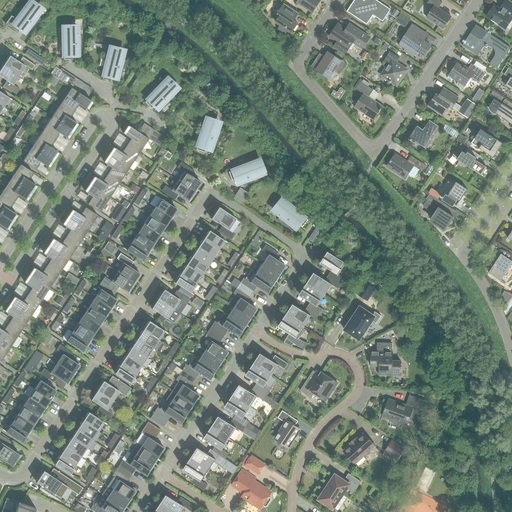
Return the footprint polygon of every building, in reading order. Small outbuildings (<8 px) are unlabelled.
[(297,0),(297,2),(312,12),(319,1),(317,0),(297,0)] [(372,15),(377,18),(382,21),(390,9),(375,0),(368,0),(367,3),(362,0),(353,0),(346,11),(366,25),(372,15)] [(442,29),(450,17),(438,8),(442,2),(437,0),(428,0),(425,5),(431,9),(426,18),(442,29)] [(511,18),(511,3),(506,0),(505,0),(499,9),(493,5),(486,16),(503,27),(510,17),(511,18)] [(27,34),(40,19),(39,19),(36,17),(39,12),(27,4),(22,12),(24,14),(19,19),(17,18),(16,20),(11,16),(5,24),(18,33),(20,30),(27,34)] [(293,21),(297,14),(283,4),(277,14),(279,16),(275,22),(280,26),(277,30),(284,34),(287,30),(291,32),(297,24),(293,21)] [(394,9),(390,15),(395,18),(399,12),(394,9)] [(401,13),(395,22),(404,28),(410,19),(401,13)] [(362,48),(368,38),(358,31),(355,36),(337,24),(329,37),(336,41),(331,47),(343,55),(347,49),(352,41),(362,48)] [(412,24),(408,31),(398,45),(405,49),(403,51),(412,57),(416,51),(423,56),(430,45),(420,39),(424,33),(412,24)] [(475,25),(461,46),(477,56),(481,49),(482,48),(483,47),(484,47),(485,46),(486,46),(487,46),(488,46),(489,46),(490,46),(491,47),(492,48),(493,49),(494,50),(494,51),(494,52),(494,53),(494,54),(494,55),(494,56),(493,57),(489,64),(496,69),(510,48),(475,25)] [(72,60),(72,55),(80,55),(81,35),(81,36),(77,36),(76,30),(62,31),(63,60),(72,60)] [(112,77),(119,79),(126,60),(125,60),(121,59),(122,55),(109,51),(101,79),(110,82),(112,77)] [(339,74),(346,64),(327,52),(324,57),(319,53),(310,67),(328,79),(334,71),(339,74)] [(400,79),(406,70),(396,63),(399,58),(389,52),(381,64),(386,68),(381,75),(389,81),(388,82),(396,87),(401,80),(400,79)] [(45,61),(37,55),(33,60),(42,66),(45,61)] [(9,56),(2,65),(18,76),(25,67),(31,71),(35,65),(22,57),(18,62),(9,56)] [(478,83),(485,73),(471,64),(467,70),(456,63),(448,75),(449,74),(465,84),(464,86),(470,78),(478,83)] [(12,85),(18,76),(2,65),(0,68),(0,76),(6,81),(2,86),(15,95),(19,89),(12,85)] [(511,70),(508,67),(503,74),(509,78),(505,85),(509,88),(508,90),(511,92),(511,70)] [(70,88),(61,103),(73,111),(78,104),(85,109),(91,101),(86,98),(92,89),(62,70),(57,78),(70,88)] [(151,109),(154,106),(159,111),(175,98),(174,97),(174,98),(171,95),(174,91),(164,81),(157,88),(159,90),(154,95),(152,94),(144,102),(151,109)] [(380,108),(382,106),(368,97),(372,90),(374,91),(368,87),(361,82),(360,81),(355,89),(362,94),(354,107),(372,120),(370,123),(379,110),(380,111),(381,109),(380,108)] [(450,108),(457,98),(443,88),(438,96),(435,94),(427,106),(442,116),(448,107),(450,108)] [(511,104),(504,99),(501,104),(500,103),(503,98),(492,91),(489,96),(493,98),(488,106),(488,108),(490,111),(501,118),(501,119),(506,122),(506,121),(511,124),(511,104)] [(0,92),(0,105),(3,107),(9,99),(12,101),(0,92)] [(41,97),(47,102),(51,97),(44,92),(41,97)] [(476,105),(467,99),(458,112),(467,118),(476,105)] [(73,111),(61,103),(51,117),(71,131),(76,123),(68,118),(73,111)] [(21,110),(17,117),(21,119),(25,113),(21,110)] [(17,126),(21,119),(17,117),(13,123),(17,126)] [(66,138),(71,131),(51,117),(41,132),(54,140),(58,133),(66,138)] [(477,117),(474,122),(484,128),(487,123),(477,117)] [(435,134),(440,127),(426,118),(420,128),(414,124),(406,137),(409,139),(409,140),(414,143),(415,142),(422,146),(425,140),(429,142),(434,134),(435,134)] [(205,149),(213,151),(221,132),(220,132),(220,133),(216,131),(218,126),(204,122),(201,131),(203,132),(201,139),(199,138),(195,150),(204,153),(205,149)] [(22,124),(15,135),(19,138),(27,127),(22,124)] [(130,139),(126,145),(138,154),(148,139),(158,146),(164,137),(144,124),(138,133),(128,126),(123,134),(130,139)] [(10,127),(6,134),(10,136),(14,130),(10,127)] [(502,143),(488,134),(481,129),(471,144),(478,148),(492,158),(502,143)] [(54,140),(41,132),(32,146),(52,160),(57,152),(49,147),(54,140)] [(6,143),(10,136),(6,134),(1,140),(6,143)] [(480,156),(467,148),(461,143),(453,155),(457,157),(456,159),(459,161),(455,166),(456,166),(464,164),(481,175),(486,167),(476,161),(480,156)] [(138,154),(126,145),(121,153),(113,148),(108,155),(128,168),(138,154)] [(32,146),(22,161),(34,169),(39,162),(47,167),(52,160),(32,146)] [(166,151),(161,148),(157,154),(161,158),(166,151)] [(421,172),(425,166),(410,156),(406,161),(395,154),(386,167),(404,179),(413,166),(421,172)] [(111,168),(106,175),(119,183),(128,168),(108,155),(103,163),(111,168)] [(183,172),(177,181),(193,192),(200,182),(190,176),(193,171),(180,162),(177,167),(183,172)] [(255,177),(260,175),(255,162),(246,165),(246,168),(240,170),(239,168),(228,172),(231,181),(235,179),(238,187),(257,181),(257,180),(256,180),(255,177)] [(424,171),(430,175),(435,167),(428,163),(424,171)] [(27,180),(32,173),(20,164),(10,179),(30,193),(35,185),(27,180)] [(139,175),(145,179),(148,175),(142,171),(139,175)] [(119,183),(106,175),(102,182),(94,177),(89,184),(109,198),(119,183)] [(10,179),(0,194),(13,202),(17,195),(25,200),(30,193),(10,179)] [(193,192),(177,181),(171,190),(165,186),(161,191),(174,200),(177,195),(187,201),(193,192)] [(459,200),(466,190),(455,182),(448,193),(445,198),(456,206),(459,200)] [(92,197),(87,204),(99,212),(109,198),(89,184),(84,192),(92,197)] [(132,185),(128,190),(136,195),(139,189),(132,185)] [(247,194),(238,188),(231,198),(240,204),(247,194)] [(437,198),(440,194),(431,188),(428,192),(437,198)] [(146,193),(141,190),(137,197),(141,199),(146,193)] [(0,214),(11,222),(16,214),(8,209),(13,202),(0,194),(0,193),(0,214)] [(137,197),(133,203),(137,206),(141,199),(137,197)] [(160,199),(154,207),(170,218),(176,209),(157,197),(160,199)] [(445,229),(449,223),(449,224),(450,224),(451,224),(452,223),(452,222),(452,221),(452,220),(451,220),(453,217),(452,216),(455,211),(442,203),(439,208),(425,199),(426,200),(422,206),(433,213),(430,219),(445,229)] [(121,205),(126,208),(129,204),(124,200),(121,205)] [(299,225),(302,227),(308,220),(298,212),(297,214),(291,210),(293,208),(285,202),(276,213),(280,216),(278,219),(277,219),(294,231),(299,225)] [(130,207),(126,214),(130,216),(134,210),(130,207)] [(154,207),(149,216),(164,226),(170,218),(154,207)] [(228,230),(235,219),(217,207),(210,218),(221,226),(218,231),(231,240),(234,234),(228,230)] [(87,230),(97,216),(84,208),(80,215),(72,210),(67,217),(87,230)] [(110,218),(117,222),(122,215),(115,211),(110,218)] [(11,222),(0,214),(0,225),(6,229),(11,222)] [(126,223),(130,216),(126,214),(122,220),(126,223)] [(159,235),(164,226),(149,216),(143,225),(159,235)] [(65,237),(78,245),(87,230),(67,217),(62,225),(70,230),(65,237)] [(319,222),(316,227),(310,235),(316,239),(324,226),(319,222)] [(113,227),(106,223),(102,229),(109,234),(113,227)] [(119,224),(115,231),(119,233),(123,227),(119,224)] [(143,225),(137,233),(153,244),(159,235),(143,225)] [(227,243),(208,230),(202,239),(218,249),(223,241),(227,243)] [(115,240),(119,233),(115,231),(111,237),(115,240)] [(258,231),(250,242),(257,246),(265,235),(258,231)] [(137,233),(131,242),(147,252),(153,244),(137,233)] [(53,239),(48,246),(68,260),(78,245),(65,237),(60,244),(53,239)] [(202,239),(196,248),(212,258),(218,249),(202,239)] [(141,261),(147,252),(131,242),(126,250),(123,248),(122,248),(141,261)] [(267,255),(261,264),(278,275),(284,265),(274,259),(278,254),(264,245),(261,251),(267,255)] [(46,266),(58,274),(68,260),(48,246),(43,254),(50,259),(46,266)] [(196,248),(191,256),(206,267),(212,258),(196,248)] [(500,281),(510,265),(511,266),(511,255),(510,254),(509,253),(507,252),(505,251),(504,251),(502,250),(501,250),(499,249),(500,254),(488,273),(500,281)] [(89,253),(87,251),(84,255),(91,260),(94,256),(89,253)] [(235,252),(230,258),(235,261),(239,255),(235,252)] [(331,270),(328,275),(341,284),(344,279),(338,274),(345,263),(327,252),(320,263),(331,270)] [(117,272),(133,283),(139,274),(129,267),(133,262),(120,253),(116,259),(123,263),(117,272)] [(201,275),(206,267),(191,256),(185,265),(201,275)] [(230,258),(226,265),(230,267),(235,261),(230,258)] [(271,284),(278,275),(261,264),(255,273),(271,284)] [(185,265),(179,274),(195,284),(201,275),(185,265)] [(34,268),(29,275),(49,289),(58,274),(46,266),(41,273),(34,268)] [(223,278),(227,272),(223,269),(219,275),(223,278)] [(239,283),(252,292),(256,287),(265,293),(271,284),(255,273),(251,270),(245,279),(243,278),(240,282),(239,283)] [(133,283),(117,272),(110,282),(104,277),(100,283),(113,291),(117,286),(126,292),(133,283)] [(313,273),(306,284),(324,295),(331,285),(338,289),(341,284),(328,275),(325,280),(313,273)] [(179,274),(173,282),(193,295),(189,292),(195,284),(179,274)] [(31,288),(26,295),(39,303),(49,289),(29,275),(24,283),(31,288)] [(219,284),(223,278),(219,275),(215,282),(219,284)] [(231,285),(236,288),(239,283),(240,282),(235,279),(231,285)] [(82,281),(77,287),(81,290),(86,283),(82,281)] [(362,281),(354,293),(361,298),(370,286),(362,281)] [(249,297),(252,292),(239,283),(236,288),(249,297)] [(310,302),(307,307),(320,315),(323,310),(317,306),(324,295),(306,284),(299,294),(310,302)] [(379,284),(375,289),(380,293),(384,288),(379,284)] [(212,295),(216,289),(212,286),(208,292),(212,295)] [(77,296),(81,290),(77,287),(73,293),(77,296)] [(100,290),(94,298),(110,308),(116,300),(97,287),(96,287),(100,290)] [(239,298),(233,307),(249,318),(255,309),(245,302),(249,297),(236,288),(232,293),(239,298)] [(163,289),(157,299),(173,310),(179,300),(185,305),(189,299),(176,291),(172,296),(163,289)] [(504,291),(499,298),(504,301),(505,301),(509,294),(504,291)] [(208,301),(212,295),(208,292),(204,299),(208,301)] [(506,302),(502,308),(505,315),(511,303),(511,293),(511,295),(509,294),(505,301),(506,302)] [(9,304),(29,318),(39,303),(26,295),(22,302),(14,297),(9,304)] [(59,296),(54,303),(61,307),(65,300),(62,298),(59,296)] [(70,307),(74,300),(70,298),(66,304),(70,307)] [(94,298),(89,306),(104,317),(110,308),(94,298)] [(173,310),(157,299),(150,308),(160,315),(156,320),(170,329),(173,323),(179,314),(173,310)] [(12,317),(7,324),(20,332),(29,318),(9,304),(4,312),(12,317)] [(66,304),(62,310),(66,313),(70,307),(66,304)] [(292,304),(285,315),(303,327),(310,316),(317,321),(320,315),(307,307),(304,312),(292,304)] [(89,306),(83,315),(99,326),(104,317),(89,306)] [(233,307),(227,316),(243,327),(249,318),(233,307)] [(359,340),(371,321),(376,324),(381,316),(374,312),(372,315),(359,307),(344,330),(359,340)] [(50,311),(46,317),(52,321),(56,315),(50,311)] [(211,327),(224,335),(227,330),(237,336),(243,327),(227,316),(222,314),(216,323),(214,321),(211,327)] [(59,315),(55,321),(59,324),(63,317),(59,315)] [(99,326),(83,315),(77,324),(93,334),(99,326)] [(296,338),(303,327),(285,315),(278,326),(289,333),(286,339),(299,347),(302,342),(296,338)] [(55,330),(59,324),(55,321),(51,327),(55,330)] [(167,333),(148,321),(142,329),(158,340),(163,332),(167,334),(167,333)] [(0,340),(10,347),(20,332),(7,324),(3,331),(0,328),(0,340)] [(77,324),(71,332),(87,343),(93,334),(77,324)] [(393,331),(398,341),(408,336),(404,326),(393,331)] [(207,332),(220,340),(224,335),(211,327),(207,332)] [(158,340),(142,329),(136,338),(152,349),(158,340)] [(81,351),(87,343),(71,332),(66,341),(63,338),(62,339),(81,351)] [(210,341),(204,350),(220,361),(226,352),(217,345),(220,340),(207,332),(204,337),(210,341)] [(152,349),(136,338),(131,347),(146,357),(152,349)] [(0,361),(0,362),(10,347),(0,340),(0,361)] [(175,351),(179,345),(175,342),(170,349),(175,351)] [(379,375),(400,376),(400,361),(391,361),(392,352),(391,352),(392,343),(377,343),(376,352),(371,352),(370,366),(379,366),(379,375)] [(78,365),(69,358),(72,353),(59,345),(56,350),(62,354),(56,364),(72,374),(78,365)] [(146,357),(131,347),(125,355),(141,366),(146,357)] [(170,358),(175,351),(170,349),(166,355),(170,358)] [(204,350),(198,360),(214,370),(220,361),(204,350)] [(260,353),(253,364),(270,376),(278,365),(284,370),(288,364),(275,356),(271,361),(260,353)] [(141,366),(125,355),(119,364),(135,374),(141,366)] [(214,370),(198,360),(194,357),(188,366),(185,364),(182,370),(195,378),(198,373),(208,380),(214,370)] [(163,368),(167,362),(163,359),(159,366),(163,368)] [(72,374),(56,364),(50,373),(43,368),(40,374),(53,383),(56,377),(66,384),(72,374)] [(135,374),(119,364),(113,373),(133,385),(129,383),(135,374)] [(257,382),(253,387),(267,396),(270,391),(263,387),(270,376),(253,364),(245,375),(257,382)] [(159,375),(163,368),(159,366),(155,372),(159,375)] [(191,384),(195,378),(182,370),(178,375),(191,384)] [(21,372),(17,378),(21,381),(25,374),(21,372)] [(325,401),(332,390),(337,383),(321,373),(314,383),(308,378),(299,391),(310,398),(314,393),(325,401)] [(171,391),(192,404),(198,395),(188,389),(191,384),(178,375),(175,380),(177,382),(171,391)] [(152,385),(156,379),(152,376),(148,383),(152,385)] [(102,381),(96,390),(112,401),(118,392),(125,396),(128,391),(130,389),(112,377),(107,384),(102,381)] [(17,387),(21,381),(17,378),(13,384),(17,387)] [(34,389),(50,399),(55,391),(36,378),(39,381),(34,389)] [(148,392),(152,385),(148,383),(144,389),(148,392)] [(263,401),(267,396),(253,387),(250,392),(239,385),(232,396),(250,407),(257,397),(263,401)] [(10,398),(14,391),(10,389),(6,395),(10,398)] [(34,389),(28,398),(44,408),(50,399),(34,389)] [(96,390),(90,400),(99,406),(96,411),(109,420),(113,414),(119,405),(112,401),(96,390)] [(165,400),(185,414),(192,404),(171,391),(165,400)] [(6,395),(2,401),(6,404),(10,398),(6,395)] [(428,402),(422,400),(409,395),(405,405),(402,404),(402,406),(398,405),(398,403),(388,399),(382,417),(391,420),(391,422),(398,425),(399,423),(406,426),(409,417),(414,418),(417,410),(424,413),(428,402)] [(236,414),(233,419),(246,428),(249,422),(242,418),(250,407),(232,396),(225,407),(236,414)] [(22,406),(38,417),(44,408),(28,398),(22,406)] [(153,413),(166,422),(170,417),(179,423),(185,414),(165,400),(159,409),(157,408),(153,413)] [(22,406),(17,415),(32,425),(38,417),(22,406)] [(277,418),(285,423),(274,438),(288,448),(299,431),(290,424),(293,419),(282,411),(277,418)] [(106,425),(87,412),(82,421),(97,431),(103,423),(106,425)] [(150,419),(163,427),(166,422),(153,413),(150,419)] [(17,415),(11,424),(27,434),(32,425),(17,415)] [(242,433),(246,428),(233,419),(229,424),(218,416),(211,427),(229,439),(236,428),(242,433)] [(82,421),(76,429),(92,440),(97,431),(82,421)] [(147,422),(144,427),(157,436),(160,431),(147,422)] [(2,430),(21,443),(27,434),(11,424),(5,432),(2,430)] [(141,446),(157,457),(163,448),(153,441),(157,436),(144,427),(140,433),(147,437),(141,446)] [(215,445),(212,450),(225,459),(228,454),(222,450),(229,439),(211,427),(204,438),(215,445)] [(251,432),(258,436),(261,432),(254,427),(251,432)] [(76,429),(70,438),(86,448),(92,440),(76,429)] [(343,451),(354,464),(374,446),(363,433),(343,451)] [(2,460),(11,466),(19,455),(7,447),(11,442),(0,434),(0,461),(1,462),(2,460)] [(114,443),(118,436),(114,434),(110,440),(114,443)] [(86,448),(70,438),(64,447),(80,457),(86,448)] [(110,449),(114,443),(110,440),(106,446),(110,449)] [(391,441),(384,452),(396,460),(404,449),(391,441)] [(134,455),(151,466),(157,457),(141,446),(134,455)] [(64,447),(59,455),(74,466),(80,457),(64,447)] [(197,448),(190,459),(208,470),(215,460),(221,464),(225,459),(212,450),(208,455),(197,448)] [(103,451),(99,457),(103,460),(107,453),(103,451)] [(118,465),(131,474),(135,469),(144,475),(151,466),(134,455),(134,456),(130,453),(124,462),(122,460),(118,465)] [(74,466),(59,455),(53,464),(72,477),(72,476),(69,474),(74,466)] [(245,465),(250,457),(247,455),(242,463),(245,465)] [(245,466),(258,474),(264,465),(251,456),(250,457),(245,465),(245,466)] [(99,457),(95,463),(99,466),(103,460),(99,457)] [(201,481),(208,470),(190,459),(183,469),(194,477),(190,482),(203,491),(207,485),(201,481)] [(128,479),(131,474),(118,465),(115,471),(128,479)] [(92,477),(96,470),(92,468),(88,474),(92,477)] [(261,487),(260,488),(252,483),(255,479),(242,470),(232,485),(244,494),(242,497),(253,504),(256,501),(265,506),(266,506),(270,500),(270,498),(268,497),(270,493),(261,487)] [(43,471),(35,482),(44,488),(43,490),(49,494),(50,492),(60,498),(65,489),(66,489),(71,482),(57,473),(54,478),(43,471)] [(112,489),(128,500),(134,491),(125,484),(128,479),(115,471),(111,476),(113,477),(106,487),(111,490),(112,489)] [(92,477),(88,474),(83,480),(87,483),(92,477)] [(346,489),(353,493),(360,482),(348,474),(343,481),(335,475),(318,500),(332,509),(346,489)] [(101,495),(122,509),(128,500),(112,489),(111,490),(106,487),(101,495)] [(120,511),(122,509),(101,495),(95,504),(93,503),(90,509),(94,511),(120,511)] [(166,495),(159,506),(167,511),(180,511),(183,507),(190,511),(194,506),(181,497),(177,502),(166,495)] [(33,511),(35,507),(22,503),(22,504),(21,508),(18,507),(15,511),(33,511)]
